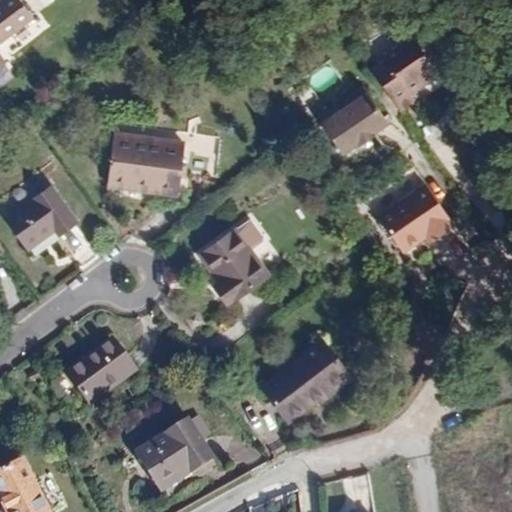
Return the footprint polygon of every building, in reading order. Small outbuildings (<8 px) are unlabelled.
[(0,68),(5,64),(0,57),(0,44),(35,20),(20,0),(8,0),(0,6),(0,68)] [(384,82),(412,123),(430,110),(423,99),(432,93),(434,97),(449,86),(425,48),(397,67),(399,71),(384,82)] [(390,118),(366,83),(352,93),(351,101),(325,119),(345,148),(359,139),(362,142),(377,131),(375,128),(390,118)] [(185,145),(115,135),(108,185),(178,195),(185,145)] [(430,239),(455,221),(426,180),(378,212),(403,249),(426,233),(430,239)] [(50,185),(6,217),(30,252),(74,220),(50,185)] [(272,276),(239,229),(205,254),(225,281),(218,286),(230,304),(272,276)] [(455,230),(433,245),(450,270),(472,255),(455,230)] [(426,349),(442,337),(409,291),(395,302),(426,349)] [(140,372),(118,339),(67,376),(89,408),(140,372)] [(350,376),(326,342),(265,388),(290,421),(350,376)] [(213,463),(189,424),(138,455),(163,494),(213,463)] [(50,511),(27,462),(0,475),(0,492),(9,511),(50,511)]
